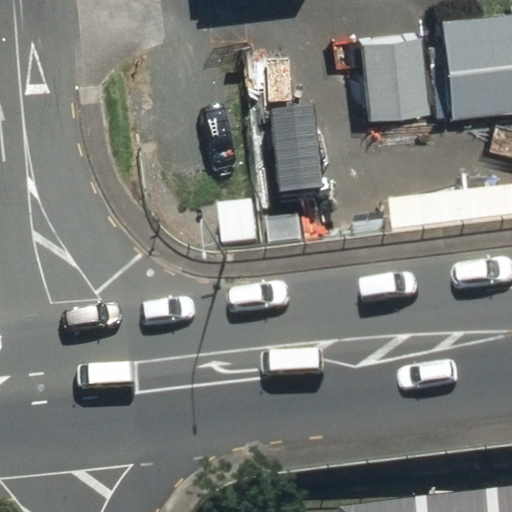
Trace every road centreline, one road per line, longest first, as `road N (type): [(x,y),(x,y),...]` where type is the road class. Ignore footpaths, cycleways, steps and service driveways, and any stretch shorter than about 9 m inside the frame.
road 1 (secondary): [(53,381),(511,336)]
road 2 (unclassified): [(53,381),(16,0)]
road 3 (unclassified): [(53,381),(67,511)]
